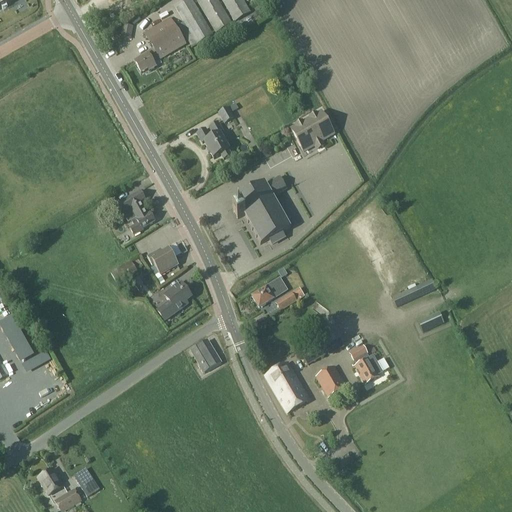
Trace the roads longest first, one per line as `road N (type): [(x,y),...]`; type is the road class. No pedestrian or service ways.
road 1 (tertiary): [(228,317),(186,215),(70,11)]
road 2 (unclassified): [(0,468),(228,317)]
road 3 (tertiary): [(345,511),(289,445),(228,317)]
